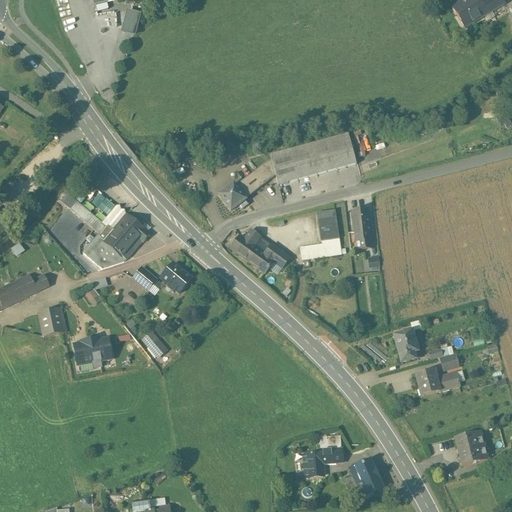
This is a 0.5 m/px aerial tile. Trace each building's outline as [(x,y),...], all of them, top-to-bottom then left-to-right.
[(479,0),(464,0),(452,8),(464,29),(488,15),(479,0)] [(479,0),(488,15),(505,4),(502,0),(479,0)] [(140,15),(127,12),(122,32),(134,35),(140,15)] [(105,41),(117,42),(118,30),(106,29),(105,41)] [(348,135),(270,157),(271,162),(276,177),(278,187),(356,165),(348,135)] [(267,163),(235,187),(245,200),(276,177),(271,162),(267,163)] [(233,185),(219,196),(231,212),(238,206),(245,201),(235,187),(233,185)] [(106,229),(67,196),(61,203),(99,236),(100,237),(106,229)] [(245,201),(238,206),(242,210),(248,205),(245,201)] [(335,211),(317,214),(321,243),(339,240),(335,211)] [(367,212),(353,213),(355,235),(360,235),(370,234),(367,212)] [(127,216),(113,231),(108,227),(100,237),(124,264),(143,244),(142,243),(150,236),(146,232),(141,228),(143,225),(139,222),(137,225),(127,216)] [(260,238),(251,232),(244,241),(239,238),(230,250),(264,276),(273,264),(282,270),(289,260),(271,247),(260,239),(260,238)] [(355,235),(348,235),(350,253),(364,252),(363,239),(361,239),(360,235),(355,235)] [(99,236),(83,255),(102,271),(124,264),(100,237),(99,236)] [(322,246),(300,249),(301,262),(342,256),(339,240),(321,243),(322,246)] [(18,257),(26,251),(20,244),(13,250),(18,257)] [(191,282),(172,266),(160,280),(169,287),(167,289),(173,295),(175,293),(179,296),(183,299),(188,293),(184,290),(191,282)] [(156,282),(142,270),(133,280),(148,292),(156,282)] [(28,279),(0,292),(0,304),(3,310),(36,295),(28,279)] [(92,307),(98,304),(95,299),(99,297),(95,290),(86,295),(92,307)] [(61,311),(39,315),(43,339),(66,335),(61,311)] [(408,331),(400,333),(401,336),(394,338),(401,364),(415,361),(413,354),(417,353),(411,333),(409,333),(408,331)] [(82,345),(74,347),(78,366),(93,363),(94,369),(101,368),(100,362),(112,360),(108,340),(100,342),(100,340),(81,343),(82,345)] [(165,351),(157,342),(149,348),(157,357),(165,351)] [(441,351),(428,354),(430,361),(443,358),(441,351)] [(455,357),(440,361),(443,373),(458,368),(455,357)] [(433,371),(415,376),(421,398),(439,394),(435,379),(433,371)] [(456,374),(435,379),(439,394),(460,388),(456,374)] [(481,433),(456,440),(464,471),(489,464),(481,433)] [(319,439),(320,452),(341,450),(340,438),(319,439)] [(323,477),(322,466),(336,465),(336,464),(342,464),(341,450),(320,452),(320,455),(303,456),(305,479),(323,477)] [(372,460),(350,469),(357,485),(360,484),(365,497),(374,493),(375,497),(384,494),(382,489),(384,488),(372,460)]
